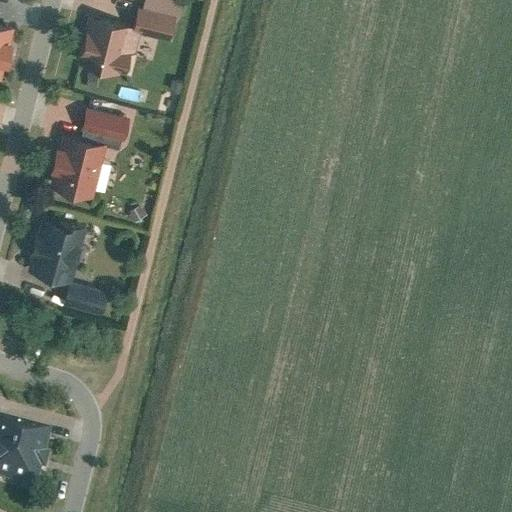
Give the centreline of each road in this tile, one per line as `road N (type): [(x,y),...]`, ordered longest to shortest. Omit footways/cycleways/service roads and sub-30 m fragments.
road 1 (residential): [(68,511),(87,440),(81,405),(0,363)]
road 2 (residential): [(0,186),(48,0)]
